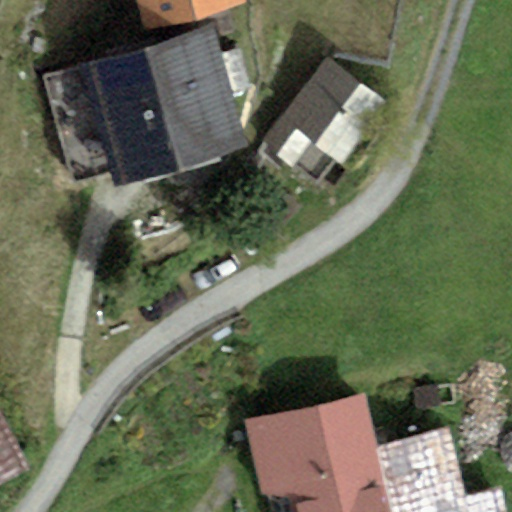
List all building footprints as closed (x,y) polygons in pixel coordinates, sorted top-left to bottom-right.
[(244,0),(137,0),(146,32),(150,31),(229,9),(246,4),(244,0)] [(154,45),(84,65),(86,70),(49,81),(77,178),(115,166),(118,179),(247,141),(234,95),(252,90),(239,46),(222,51),(218,38),(236,33),(229,9),(150,31),(154,45)] [(323,53),(255,143),(315,187),(335,160),(342,165),(390,102),(323,53)] [(365,393),(246,421),(266,504),(291,498),(294,511),(507,511),(500,486),(464,494),(448,427),(377,444),(365,393)] [(0,475),(17,468),(0,428),(0,475)]
